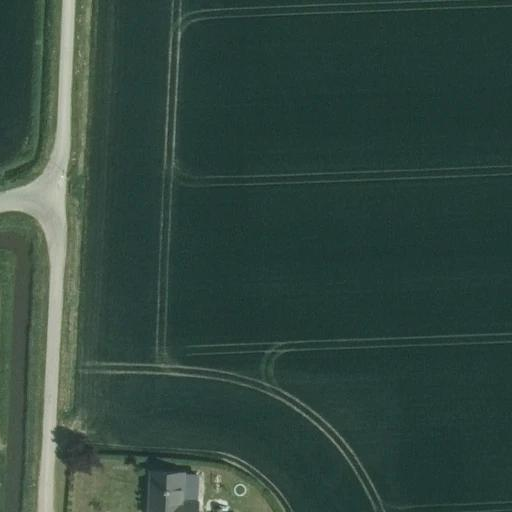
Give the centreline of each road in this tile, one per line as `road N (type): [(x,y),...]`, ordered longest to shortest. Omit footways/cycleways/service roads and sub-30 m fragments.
road 1 (unclassified): [(39,511),(54,193)]
road 2 (unclassified): [(54,193),(62,0)]
